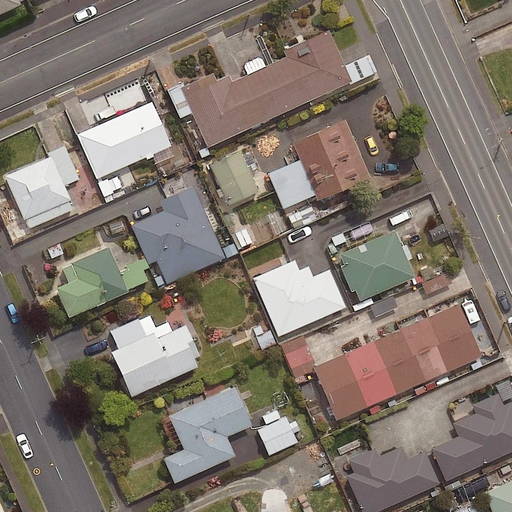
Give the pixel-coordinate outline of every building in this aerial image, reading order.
[(0,0),(0,15),(24,4),(21,0),(0,0)] [(341,63),(325,27),(281,46),(284,54),(220,83),(213,68),(165,89),(177,115),(190,109),(205,143),(348,79),(341,63)] [(348,79),(349,81),(375,70),(367,52),(341,63),(348,79)] [(166,143),(141,82),(83,107),(91,124),(75,131),(93,174),(166,143)] [(366,174),(339,111),(287,133),(297,157),(265,171),(280,205),(312,192),(314,196),(366,174)] [(31,233),(28,226),(70,206),(60,184),(76,177),(62,145),(1,173),(21,217),(8,223),(15,240),(31,233)] [(254,187),(236,148),(206,162),(225,201),(254,187)] [(120,185),(115,173),(96,181),(102,193),(120,185)] [(164,207),(130,222),(147,261),(154,258),(163,281),(223,255),(192,183),(159,197),(164,207)] [(366,220),(329,236),(340,263),(337,264),(348,289),(351,288),(355,297),(410,274),(390,227),(372,235),(366,220)] [(250,241),(244,226),(229,233),(236,247),(250,241)] [(104,245),(47,269),(66,314),(145,280),(136,259),(114,268),(104,245)] [(296,268),(292,258),(251,275),(275,333),(342,304),(327,267),(310,275),(305,264),(296,268)] [(449,281),(444,269),(420,280),(425,291),(449,281)] [(395,306),(390,293),(368,303),(374,316),(395,306)] [(479,354),(456,302),(311,364),(333,416),(479,354)] [(128,393),(194,364),(190,355),(195,353),(182,322),(169,328),(165,319),(152,325),(146,312),(108,329),(115,346),(108,349),(128,393)] [(258,323),(249,326),(259,349),(275,342),(269,328),(262,331),(258,323)] [(311,367),(297,334),(276,343),(290,376),(311,367)] [(250,421),(233,383),(166,412),(181,446),(160,455),(171,479),(231,452),(223,433),(250,421)] [(431,445),(445,477),(511,447),(511,407),(503,388),(470,402),(474,410),(451,420),(457,433),(431,445)] [(267,452),(295,439),(292,432),(299,429),(294,417),(287,421),(284,415),(280,417),(275,407),(261,413),(265,423),(256,428),(267,452)] [(365,511),(436,481),(422,449),(404,457),(398,444),(374,455),(370,447),(340,461),(362,511),(365,511)] [(511,511),(511,475),(481,489),(490,511),(511,511)] [(472,511),(478,509),(473,499),(451,511),(472,511)]
